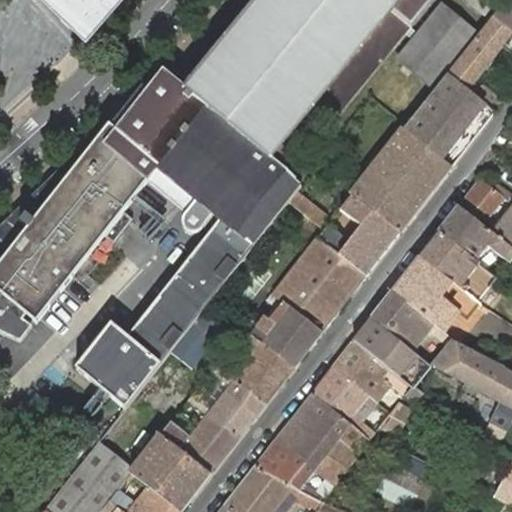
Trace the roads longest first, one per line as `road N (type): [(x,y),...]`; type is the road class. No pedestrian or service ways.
road 1 (residential): [(202,511),(511,116)]
road 2 (tertiary): [(0,163),(169,0)]
